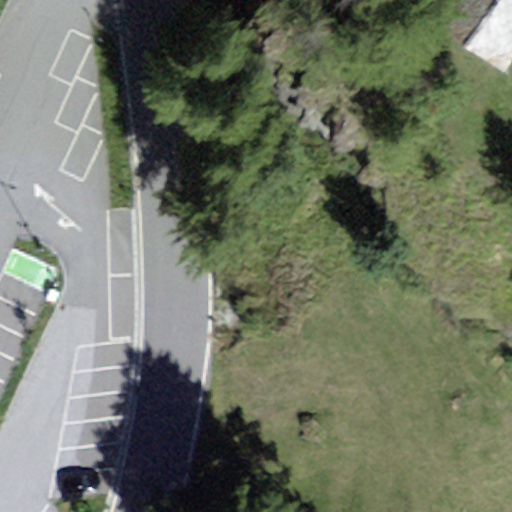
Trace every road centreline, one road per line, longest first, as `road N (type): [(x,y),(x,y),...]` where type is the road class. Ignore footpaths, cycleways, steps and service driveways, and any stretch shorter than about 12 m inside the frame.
road 1 (tertiary): [(136,0),(172,329),(170,382),(143,511)]
road 2 (unknown): [(0,485),(73,313),(77,246),(64,223)]
